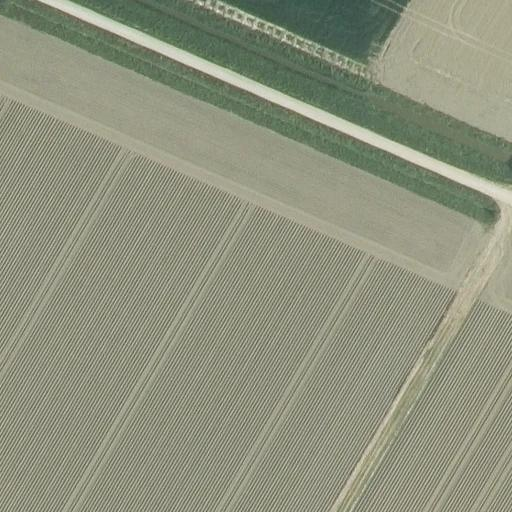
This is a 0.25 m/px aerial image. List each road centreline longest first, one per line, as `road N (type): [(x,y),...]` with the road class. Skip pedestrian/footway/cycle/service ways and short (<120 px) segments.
road 1 (unclassified): [(511,200),(54,0)]
road 2 (track): [(511,208),(335,511)]
